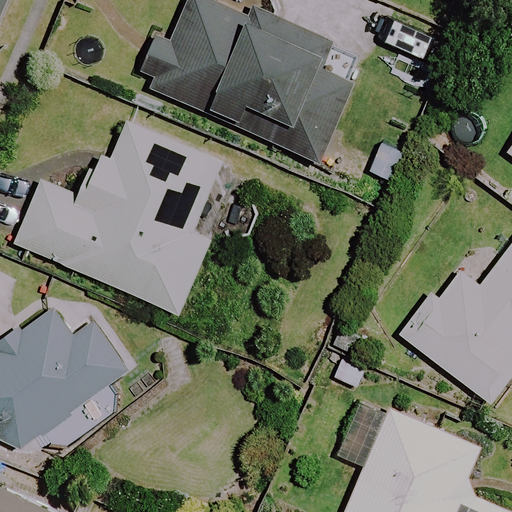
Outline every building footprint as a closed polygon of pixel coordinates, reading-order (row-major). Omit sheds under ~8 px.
[(319,64),(330,39),(251,4),(246,16),(209,0),(183,0),(164,43),(153,37),(134,81),(320,163),(356,81),(319,64)] [(221,162),(130,123),(114,159),(99,153),(82,191),(41,174),(12,240),(179,313),(211,239),(191,231),(221,162)] [(511,243),(496,264),(475,249),(439,297),(433,292),(401,335),(491,403),(511,374),(511,243)] [(72,338),(49,308),(0,344),(0,439),(20,448),(127,368),(93,322),(72,338)] [(339,454),(366,465),(345,511),(511,511),(462,491),(480,447),(390,408),(386,416),(360,405),(339,454)] [(0,511),(78,511),(0,473),(0,511)]
